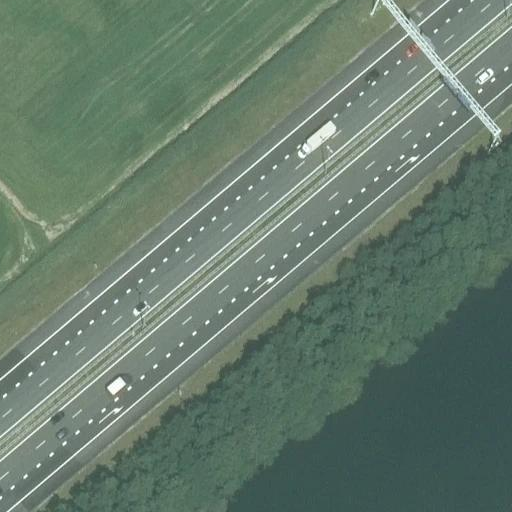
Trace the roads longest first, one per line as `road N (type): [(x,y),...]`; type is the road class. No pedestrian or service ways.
road 1 (motorway): [(494,0),(0,419)]
road 2 (motorway): [(0,478),(255,260)]
road 3 (motorway): [(255,260),(511,44)]
road 4 (motorway): [(255,260),(511,90)]
